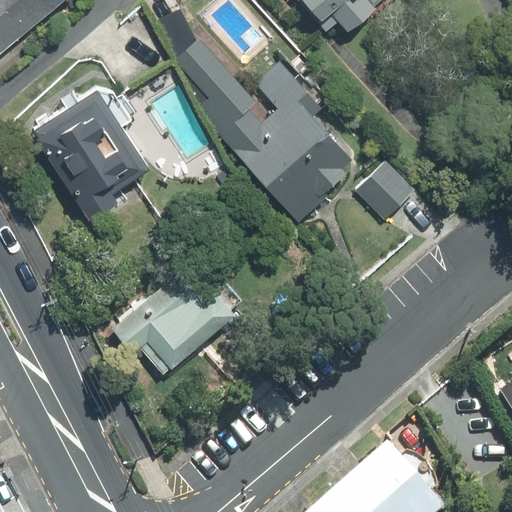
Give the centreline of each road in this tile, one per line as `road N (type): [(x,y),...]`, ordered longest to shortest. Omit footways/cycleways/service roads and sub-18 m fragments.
road 1 (residential): [(213,511),(478,284),(511,269)]
road 2 (tertiary): [(0,305),(109,511)]
road 3 (residential): [(107,0),(0,93)]
